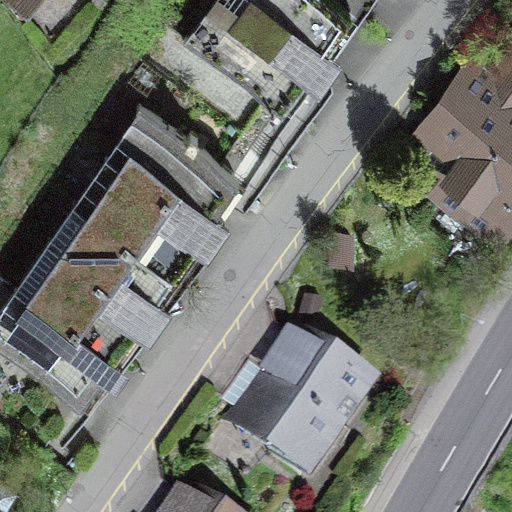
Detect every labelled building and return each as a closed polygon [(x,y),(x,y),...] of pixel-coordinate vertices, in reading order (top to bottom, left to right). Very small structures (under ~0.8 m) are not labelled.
[(246,82),(264,95),(280,106),(313,57),(230,0),(214,0),(188,38),(184,39),(231,72),(246,82)] [(230,0),(313,57),(346,9),(332,0),(230,0)] [(432,193),(490,234),(511,204),(511,34),(496,56),(480,62),(477,60),(411,148),(446,174),(432,193)] [(264,95),(246,82),(231,72),(185,138),(200,148),(219,161),(264,95)] [(105,153),(201,219),(234,171),(219,161),(200,148),(185,138),(139,105),(139,109),(108,154),(106,152),(105,153)] [(73,199),(72,200),(168,267),(201,219),(105,153),(107,156),(75,201),(73,199)] [(46,237),(142,304),(168,267),(72,200),(74,203),(50,238),(47,236),(46,237)] [(15,283),(14,284),(110,350),(142,304),(46,237),(48,240),(17,284),(15,283)] [(110,350),(14,284),(0,274),(0,344),(77,398),(110,350)] [(363,385),(298,340),(245,415),(277,437),(267,451),(300,474),(363,385)] [(0,511),(8,511),(20,498),(0,483),(0,511)] [(219,511),(181,484),(161,511),(219,511)]
